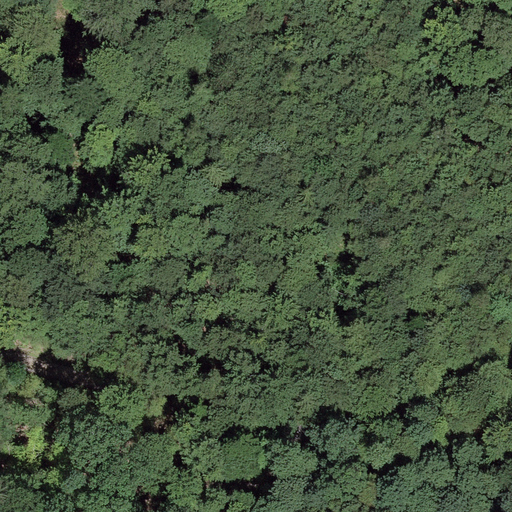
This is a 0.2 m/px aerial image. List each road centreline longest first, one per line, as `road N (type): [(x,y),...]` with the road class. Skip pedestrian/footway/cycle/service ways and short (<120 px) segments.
road 1 (track): [(511,346),(293,444),(181,511)]
road 2 (track): [(0,349),(293,444)]
